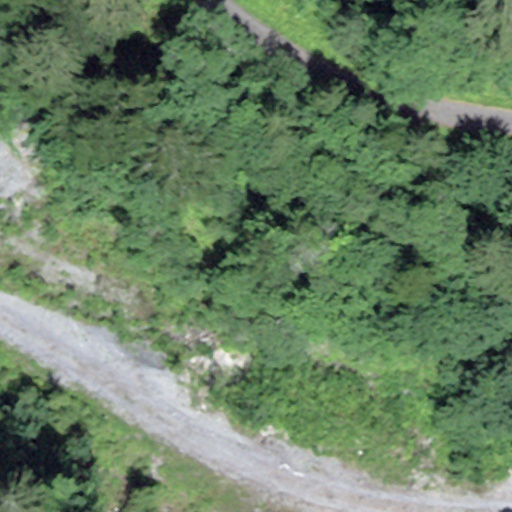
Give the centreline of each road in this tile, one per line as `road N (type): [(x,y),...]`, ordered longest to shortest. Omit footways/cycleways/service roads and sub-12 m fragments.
road 1 (track): [(488,511),(246,467),(0,301)]
road 2 (track): [(210,0),(241,29),(380,96),(511,120)]
